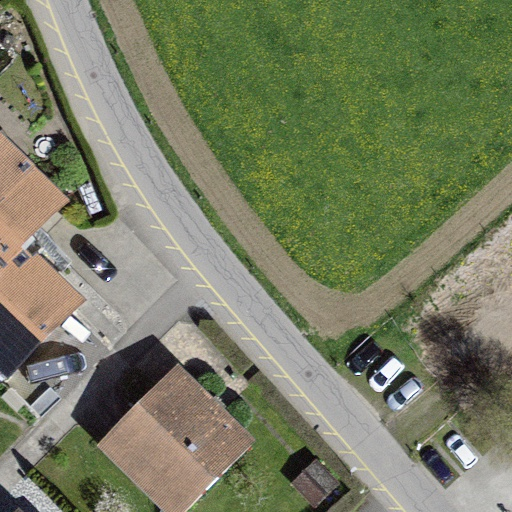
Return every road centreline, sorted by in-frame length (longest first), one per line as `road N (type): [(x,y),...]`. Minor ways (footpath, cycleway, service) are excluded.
road 1 (unclassified): [(422,511),(144,189),(57,0)]
road 2 (unknown): [(217,278),(0,504)]
